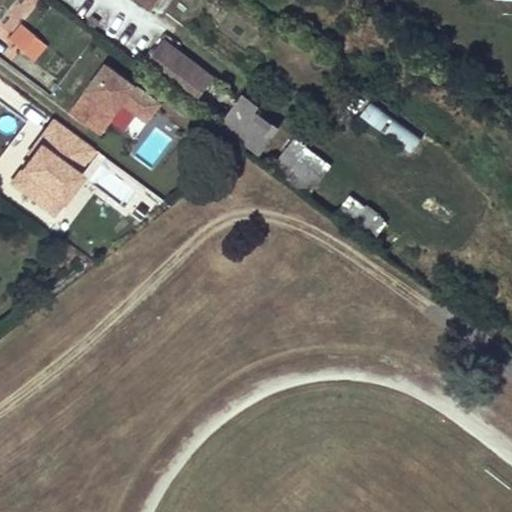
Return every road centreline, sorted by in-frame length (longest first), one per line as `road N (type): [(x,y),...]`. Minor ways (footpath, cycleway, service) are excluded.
road 1 (track): [(0,405),(232,218),(272,216),(320,231),(511,366)]
road 2 (track): [(198,239),(127,258),(0,356)]
